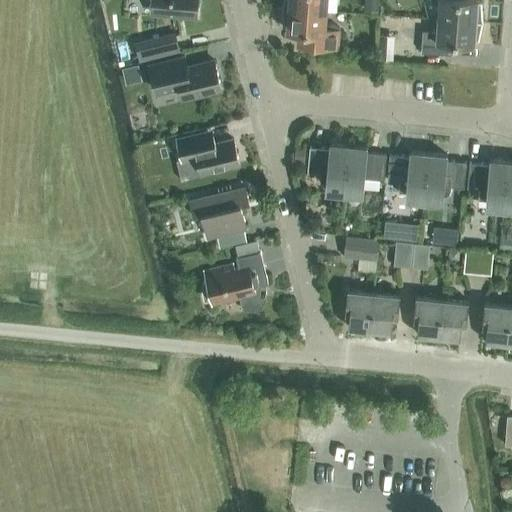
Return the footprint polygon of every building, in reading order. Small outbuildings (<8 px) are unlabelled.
[(152,0),(151,14),(195,17),(196,0),(152,0)] [(282,7),(326,11),(326,0),(283,0),(282,7)] [(369,0),(365,0),(365,11),(377,12),(378,1),(369,0)] [(438,0),(437,19),(481,22),(481,21),(480,4),(477,4),(476,0),(438,0)] [(339,26),(325,25),(326,11),(282,7),(282,8),(283,25),(287,25),(286,30),(297,31),(296,43),(337,46),(339,26)] [(422,30),(420,52),(450,54),(451,42),(474,43),(474,39),(477,39),(481,22),(437,19),(437,31),(422,30)] [(175,36),(136,46),(139,60),(178,51),(175,36)] [(379,47),(378,59),(391,60),(392,48),(379,47)] [(156,91),(179,86),(182,98),(221,89),(214,60),(187,67),(184,55),(149,64),(156,91)] [(204,145),(201,133),(176,139),(181,158),(195,155),(200,173),(239,164),(233,138),(204,145)] [(309,146),(307,172),(319,173),(319,174),(318,176),(318,177),(319,178),(319,179),(320,181),(321,183),(323,184),(324,184),(326,185),(344,186),(348,145),(330,143),(329,148),(309,146)] [(344,186),(362,188),(362,187),(378,189),(379,179),(383,179),(386,154),(366,152),(366,146),(348,145),(344,186)] [(295,150),(294,162),(304,163),(305,151),(295,150)] [(406,193),(424,194),(428,152),(410,151),(409,156),(389,154),(387,180),(399,181),(398,192),(406,192),(406,193)] [(451,187),(451,186),(463,187),(466,162),(446,160),(446,154),(428,152),(424,194),(442,196),(443,196),(445,196),(447,195),(448,194),(449,193),(450,192),(450,190),(451,189),(451,187)] [(467,187),(479,189),(478,199),(486,200),(504,202),(508,160),(490,159),(489,164),(469,162),(467,187)] [(207,237),(216,235),(219,246),(246,240),(243,228),(246,228),(240,204),(248,202),(245,187),(189,200),(193,215),(201,213),(207,237)] [(396,222),(385,221),(383,237),(394,238),(396,222)] [(445,230),(444,244),(456,245),(457,231),(445,230)] [(511,233),(501,233),(500,248),(511,249),(511,233)] [(344,256),(376,260),(378,239),(346,236),(344,256)] [(412,242),(396,241),(393,265),(409,266),(412,242)] [(429,244),(413,242),(411,266),(427,268),(426,273),(432,273),(432,267),(431,267),(432,261),(446,263),(448,247),(429,245),(429,244)] [(478,273),(481,249),(465,248),(463,272),(478,273)] [(481,249),(478,273),(490,274),(493,250),(481,249)] [(202,287),(202,288),(203,291),(204,295),(210,293),(212,304),(239,297),(242,309),(257,311),(258,311),(260,308),(262,306),(264,302),(265,299),(266,296),(266,294),(266,292),(267,288),(267,286),(267,284),(267,279),(266,275),(260,250),(259,250),(259,251),(237,257),(237,256),(235,257),(238,268),(234,269),(233,264),(204,271),(206,277),(204,279),(203,280),(203,282),(202,284),(202,285),(202,287)] [(348,327),(369,329),(373,292),(347,289),(345,307),(350,307),(348,327)] [(373,292),(369,329),(391,331),(393,312),(398,312),(399,294),(373,292)] [(416,334),(438,336),(441,298),(415,296),(413,314),(418,314),(416,334)] [(438,336),(460,338),(461,318),(466,319),(468,301),(441,298),(438,336)] [(485,340),(506,343),(510,305),(484,303),(482,320),(487,321),(485,340)] [(503,475),(501,478),(501,483),(504,486),(508,486),(511,483),(511,478),(507,475),(503,475)]
